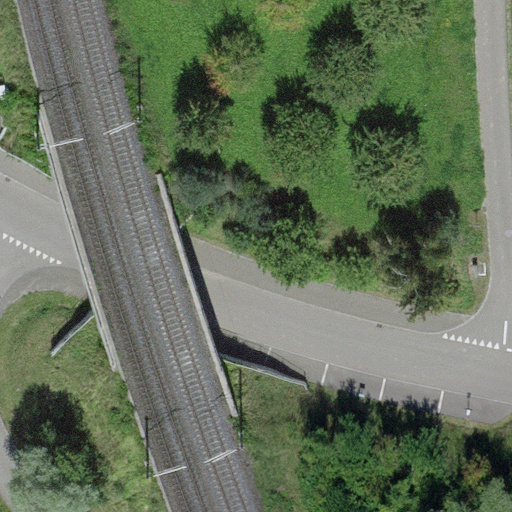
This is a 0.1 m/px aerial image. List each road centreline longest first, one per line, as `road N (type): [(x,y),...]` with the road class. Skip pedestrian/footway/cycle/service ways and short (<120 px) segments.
road 1 (residential): [(12,211),(238,309),(495,373)]
road 2 (residential): [(511,255),(490,0)]
